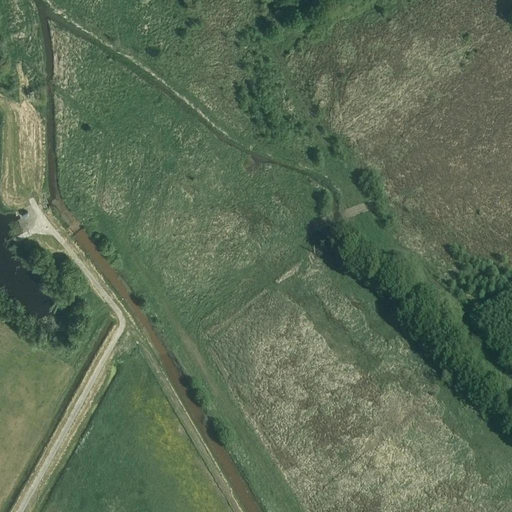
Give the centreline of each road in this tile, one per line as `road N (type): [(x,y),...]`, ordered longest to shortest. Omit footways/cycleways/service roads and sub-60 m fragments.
road 1 (track): [(20,511),(122,323),(17,179),(11,118),(0,102)]
road 2 (track): [(122,323),(139,339),(236,511)]
